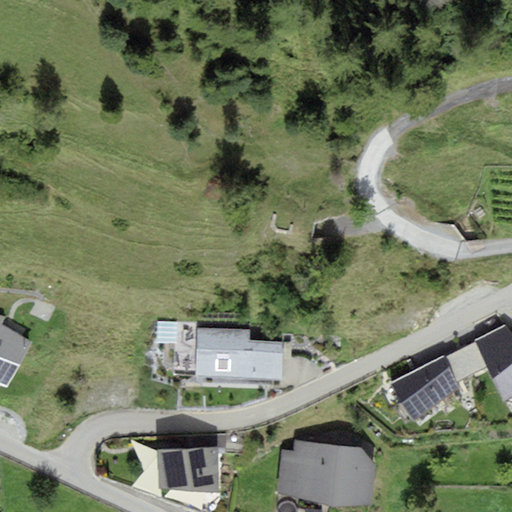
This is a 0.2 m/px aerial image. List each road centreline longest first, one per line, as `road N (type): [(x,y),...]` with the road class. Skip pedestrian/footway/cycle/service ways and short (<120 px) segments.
road 1 (residential): [(65,472),(90,432),(106,423),(242,420),(284,407),(511,293)]
road 2 (primary): [(511,148),(352,78),(109,0)]
road 3 (track): [(511,82),(451,100),(384,140),(370,181),(393,219),(441,249),(511,246)]
